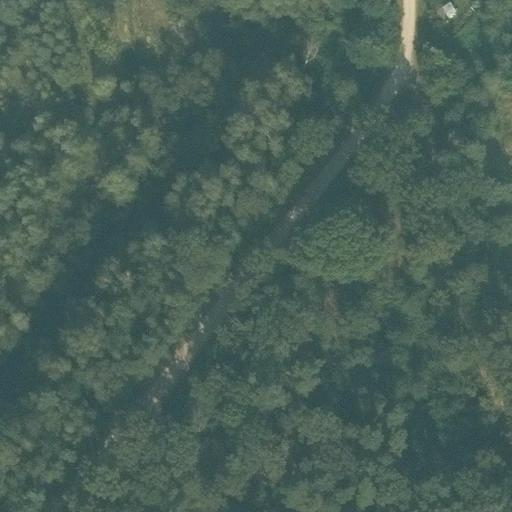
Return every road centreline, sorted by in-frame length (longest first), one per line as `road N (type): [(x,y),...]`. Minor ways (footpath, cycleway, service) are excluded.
road 1 (track): [(407,0),(407,63),(62,511)]
road 2 (track): [(407,63),(432,102),(455,270),(511,436)]
